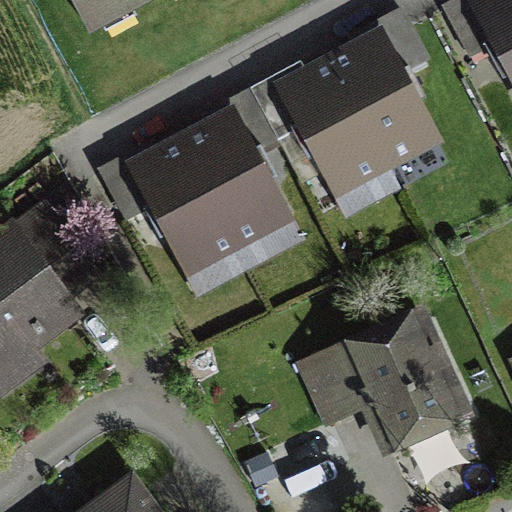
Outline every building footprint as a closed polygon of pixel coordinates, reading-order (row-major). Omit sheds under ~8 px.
[(76,0),(88,22),(130,0),(76,0)] [(511,0),(485,0),(477,4),(495,39),(484,45),(501,77),(511,72),(511,0)] [(382,37),(334,62),(387,162),(434,137),(416,103),(425,98),(409,67),(400,72),(382,37)] [(334,62),(284,89),(302,124),(291,129),(308,162),(319,156),(336,189),(387,162),(334,62)] [(233,116),(186,141),(238,240),(285,216),(267,182),(277,177),(260,146),(252,151),(233,116)] [(186,141),(136,167),(154,202),(143,208),(160,240),(171,234),(188,267),(238,240),(186,141)] [(13,231),(0,241),(0,389),(1,390),(38,363),(26,347),(73,313),(13,231)] [(419,319),(307,366),(330,422),(369,406),(385,445),(458,415),(419,319)] [(143,511),(128,491),(100,511),(143,511)]
